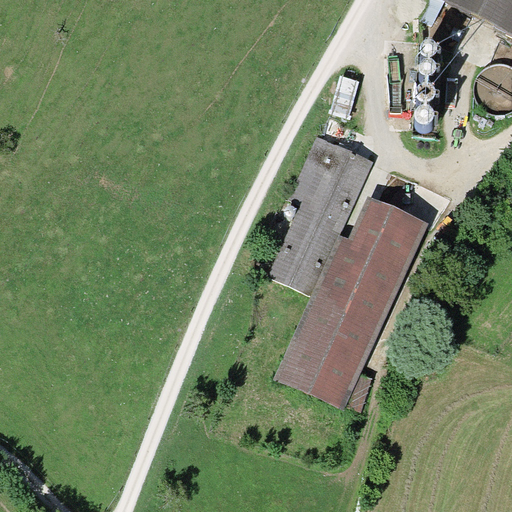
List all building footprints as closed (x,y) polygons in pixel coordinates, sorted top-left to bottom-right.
[(511,0),(437,0),(511,38),(511,0)] [(461,120),(511,108),(511,69),(470,79),(470,82),(448,87),(451,102),(415,111),(421,136),(462,127),(461,120)] [(336,114),(354,117),(362,79),(344,75),(336,114)] [(340,237),(373,164),(317,138),(292,193),(303,198),(266,279),(310,299),(340,237)] [(429,226),(368,199),(348,241),(340,237),(310,299),(272,380),(343,414),(429,226)]
